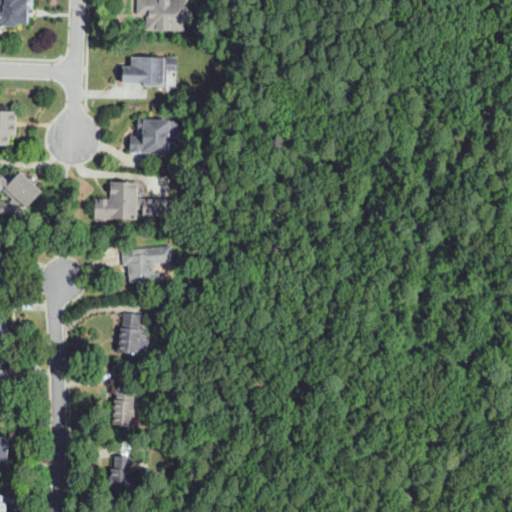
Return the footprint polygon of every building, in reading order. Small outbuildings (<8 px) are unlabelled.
[(0,27),(0,0),(28,0),(28,8),(30,9),(29,24),(18,24),(18,27),(3,26),(3,23),(1,23),(0,27)] [(134,0),(179,0),(179,26),(143,25),(144,10),(134,10),(134,0)] [(169,86),(144,86),(144,83),(124,82),(124,67),(134,67),(134,56),(170,58),(169,86)] [(13,121),(14,135),(7,135),(7,145),(0,144),(0,111),(13,111),(13,121)] [(165,156),(152,156),(152,153),(130,153),(130,136),(137,136),(138,118),(173,119),(173,121),(178,121),(178,134),(176,134),(176,141),(177,141),(176,154),(165,154),(165,156)] [(0,213),(0,203),(9,203),(14,198),(2,188),(0,190),(0,173),(7,180),(14,173),(18,177),(23,172),(43,191),(27,207),(20,213),(0,213)] [(133,178),(133,195),(165,195),(165,211),(140,211),(140,204),(132,204),(132,215),(92,215),(93,196),(108,196),(108,178),(122,178),(122,177),(125,177),(125,178),(133,178)] [(129,285),(128,266),(123,266),(121,249),(171,245),(173,262),(154,263),(155,272),(162,272),(163,282),(129,285)] [(0,340),(0,308),(1,308),(2,315),(5,315),(5,323),(7,323),(8,334),(7,334),(7,340),(0,340)] [(138,357),(134,357),(117,355),(120,327),(122,328),(124,313),(141,314),(140,327),(148,328),(147,340),(139,339),(138,357)] [(3,399),(0,399),(0,369),(13,370),(13,385),(4,385),(3,399)] [(131,425),(130,425),(113,424),(115,383),(133,385),(134,385),(131,425)] [(8,461),(0,460),(0,436),(10,437),(8,461)] [(130,495),(129,495),(111,494),(111,486),(109,486),(110,476),(111,476),(112,469),(115,469),(116,456),(131,457),(130,469),(131,469),(130,495)]
